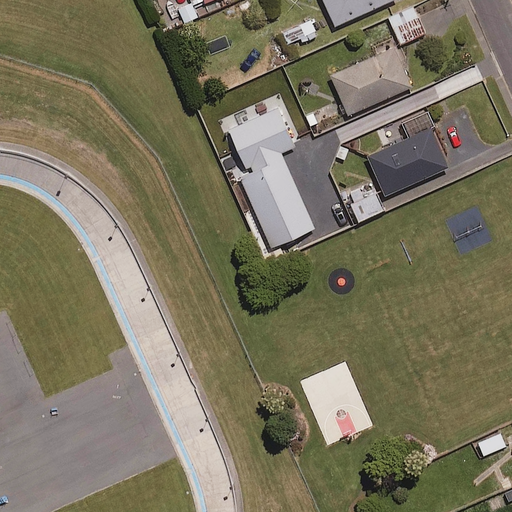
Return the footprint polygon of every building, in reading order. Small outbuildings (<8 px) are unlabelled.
[(327,0),(339,27),(398,0),(327,0)] [(423,35),(412,7),(389,16),(400,44),(423,35)] [(288,30),(292,40),(309,34),(311,39),(317,37),(311,22),(288,30)] [(398,47),(334,75),(352,115),(416,87),(398,47)] [(294,146),(278,109),(229,130),(247,172),(240,175),(272,248),(314,229),(280,153),(294,146)] [(435,128),(372,156),(389,196),(453,168),(435,128)] [(350,196),(354,204),(350,206),(358,222),(385,209),(377,193),(366,198),(362,190),(350,196)] [(506,446),(500,433),(478,443),(483,456),(506,446)]
